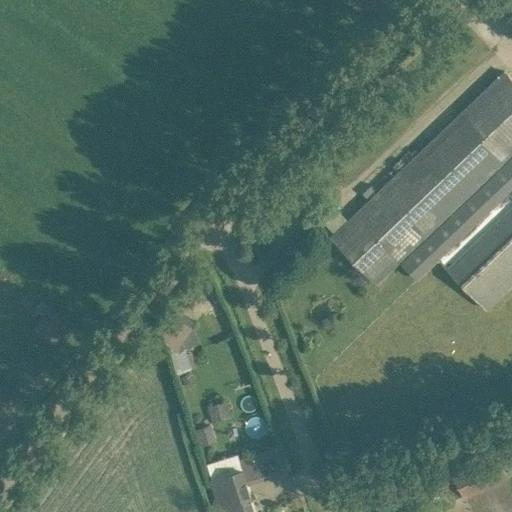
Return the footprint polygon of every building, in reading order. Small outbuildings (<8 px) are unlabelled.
[(376,283),(400,260),(417,278),(438,259),(485,308),(511,282),(511,78),(504,71),(331,236),(376,283)] [(26,287),(20,295),(37,308),(44,313),(41,317),(34,327),(39,331),(55,344),(55,343),(64,330),(67,332),(75,323),(51,304),(43,299),(43,300),(26,287)] [(155,332),(179,346),(195,318),(172,304),(155,332)] [(190,371),(181,378),(187,385),(195,378),(190,371)] [(227,399),(208,405),(213,421),(232,415),(227,399)] [(508,474),(495,445),(449,466),(463,496),(508,474)] [(266,450),(239,459),(248,483),(274,475),(266,450)] [(226,458),(207,464),(212,478),(223,511),(256,511),(248,483),(239,459),(237,454),(226,458)]
